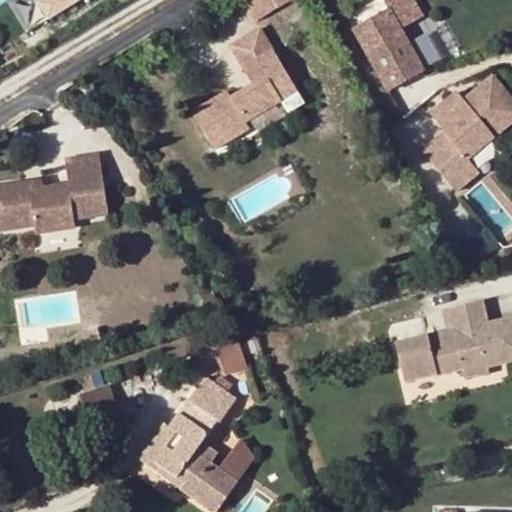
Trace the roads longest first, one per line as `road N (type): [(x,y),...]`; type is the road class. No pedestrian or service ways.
road 1 (residential): [(204,0),(0,116)]
road 2 (residential): [(153,0),(0,88)]
